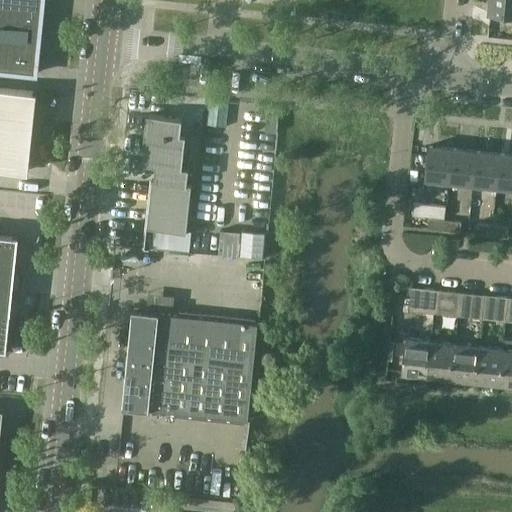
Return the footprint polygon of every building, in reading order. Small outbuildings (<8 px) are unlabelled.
[(0,0),(0,70),(36,74),(43,0),(0,0)] [(511,0),(489,0),(488,15),(511,17),(511,0)] [(0,169),(25,172),(33,93),(0,89),(0,169)] [(187,183),(188,171),(189,167),(182,166),(185,139),(180,138),(182,118),(146,114),(142,148),(145,148),(144,164),(155,165),(154,180),(152,180),(147,229),(151,229),(186,233),(192,184),(187,183)] [(448,181),(452,148),(427,145),(423,179),(448,181)] [(452,148),(448,181),(472,184),(476,151),(452,148)] [(476,151),(472,184),(496,186),(499,153),(476,151)] [(511,154),(499,153),(496,186),(511,188),(511,154)] [(445,219),(446,207),(413,204),(412,216),(445,219)] [(444,220),(429,219),(428,219),(427,228),(443,230),(444,220)] [(444,220),(443,230),(458,232),(460,222),(445,221),(444,220)] [(475,234),(490,235),(491,225),(476,224),(475,234)] [(507,227),(491,225),(490,235),(506,237),(507,227)] [(190,233),(186,233),(151,229),(149,249),(188,252),(190,233)] [(0,348),(3,349),(15,236),(0,234),(0,348)] [(435,290),(422,288),(420,312),(433,314),(435,290)] [(460,292),(447,291),(444,315),(457,316),(460,292)] [(484,295),(471,293),(468,318),(481,319),(484,295)] [(505,321),(508,297),(495,296),(493,320),(505,321)] [(151,410),(248,420),(258,323),(158,312),(132,310),(122,407),(142,409),(141,414),(150,415),(151,410)] [(401,372),(426,375),(430,341),(405,338),(401,372)] [(511,340),(504,339),(503,348),(499,383),(511,384),(511,340)] [(454,343),(430,341),(426,375),(450,378),(454,343)] [(478,346),(454,343),(450,378),(474,380),(478,346)] [(474,380),(499,383),(503,348),(478,346),(474,380)]
